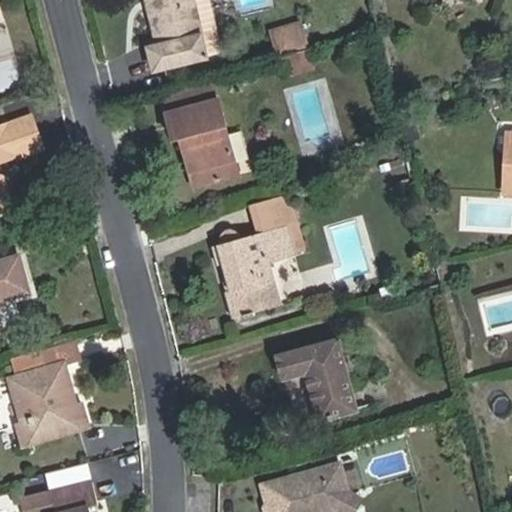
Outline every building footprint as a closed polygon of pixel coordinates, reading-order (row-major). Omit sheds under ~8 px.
[(190,0),(146,0),(157,46),(147,48),(152,69),(203,56),(190,0)] [(221,52),(208,0),(190,0),(203,56),(221,52)] [(297,64),(295,51),(306,48),(300,23),(270,31),(277,56),(280,69),(297,64)] [(282,77),(312,69),(306,48),(295,51),(297,64),(280,69),(282,77)] [(192,186),(236,175),(217,99),(164,113),(171,138),(180,136),(192,186)] [(7,124),(18,157),(41,148),(29,116),(7,124)] [(0,163),(18,157),(7,124),(0,126),(0,204),(10,201),(0,172),(0,163)] [(502,198),(511,198),(511,170),(504,170),(502,198)] [(251,205),(257,234),(288,228),(293,254),(303,251),(291,197),(251,205)] [(288,228),(257,234),(238,237),(237,232),(233,229),(231,228),(228,228),(225,228),(222,230),(220,232),(219,235),(219,238),(219,243),(214,244),(218,263),(223,262),(229,291),(224,292),(228,316),(276,306),(267,261),(293,256),(293,254),(288,228)] [(0,297),(26,291),(18,256),(0,260),(0,297)] [(74,337),(37,348),(43,369),(8,379),(22,424),(28,422),(34,442),(73,430),(67,407),(74,405),(62,363),(80,357),(74,337)] [(317,420),(355,410),(337,338),(274,355),(280,378),(304,373),(317,420)] [(79,404),(74,405),(67,407),(73,430),(85,427),(79,404)] [(22,446),(34,442),(28,422),(22,424),(16,425),(22,446)] [(306,511),(336,505),(347,487),(340,459),(262,479),(267,497),(264,500),(267,510),(271,511),(270,511),(306,511)] [(88,511),(88,506),(97,504),(92,481),(48,491),(53,511),(88,511)] [(347,487),(336,505),(347,511),(359,495),(347,487)]
